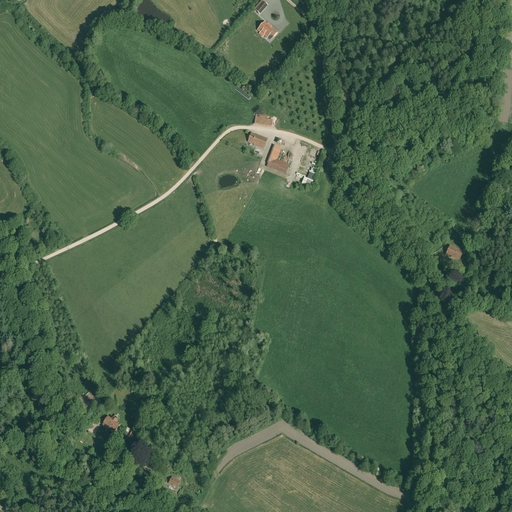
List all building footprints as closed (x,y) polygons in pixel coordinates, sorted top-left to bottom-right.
[(263,9),(259,5),(254,10),(259,14),(263,9)] [(277,33),(265,22),(257,31),(261,33),(264,35),(263,36),(267,39),(270,34),(273,37),(277,33)] [(253,145),(263,149),(267,139),(256,135),(251,133),(248,142),(254,145),(253,145)] [(275,147),(270,158),(267,167),(286,175),(289,165),(276,160),(281,149),(275,147)] [(309,188),(312,181),(303,177),(300,184),(309,188)] [(445,255),(459,262),(464,252),(450,245),(445,255)] [(79,402),(84,407),(88,404),(82,398),(80,396),(76,400),(79,402)] [(108,417),(103,425),(114,433),(119,425),(116,423),(117,421),(113,418),(112,420),(108,417)] [(131,430),(127,435),(124,440),(129,443),(136,433),(131,430)] [(168,484),(177,488),(180,482),(172,477),(168,484)]
